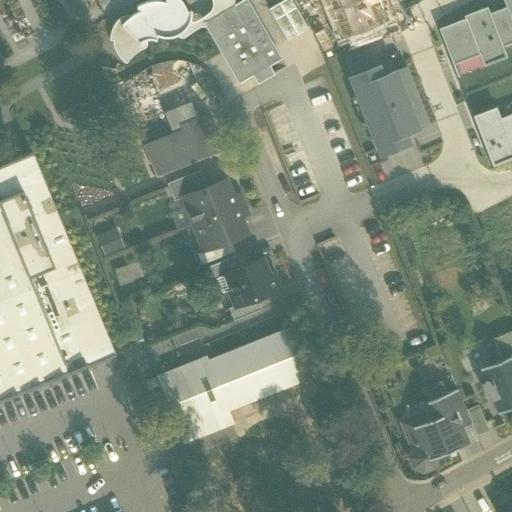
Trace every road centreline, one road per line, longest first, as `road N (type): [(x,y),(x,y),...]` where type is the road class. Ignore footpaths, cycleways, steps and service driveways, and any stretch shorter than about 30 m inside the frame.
road 1 (residential): [(338,211),(288,87),(241,107),(290,229)]
road 2 (residential): [(403,507),(290,229)]
road 3 (residential): [(460,165),(412,19),(446,0)]
road 4 (residential): [(338,211),(389,341)]
road 5 (residential): [(338,211),(460,165)]
road 6 (residential): [(403,507),(511,450)]
